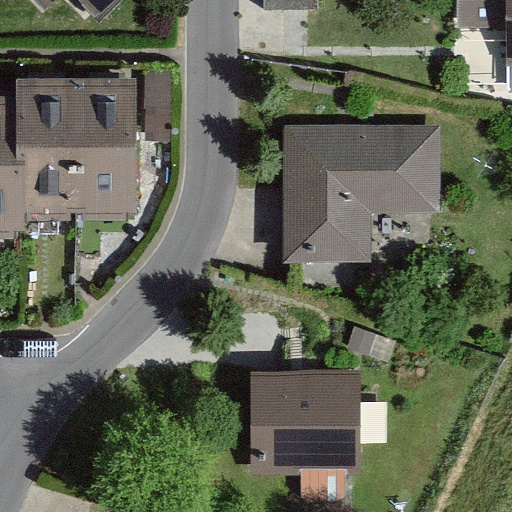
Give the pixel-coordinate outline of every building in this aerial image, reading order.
[(86,0),(106,21),(128,0),(0,0),(0,6),(6,0),(26,0),(42,16),(59,0),(86,0)] [(27,90),(27,102),(29,234),(95,233),(93,90),(27,90)] [(152,90),(93,90),(95,233),(153,232),(152,90)] [(27,102),(0,102),(0,250),(29,250),(29,234),(27,102)] [(379,202),(449,202),(450,117),(299,117),(298,249),(378,249),(379,202)] [(261,368),(261,454),(366,454),(366,368),(261,368)]
